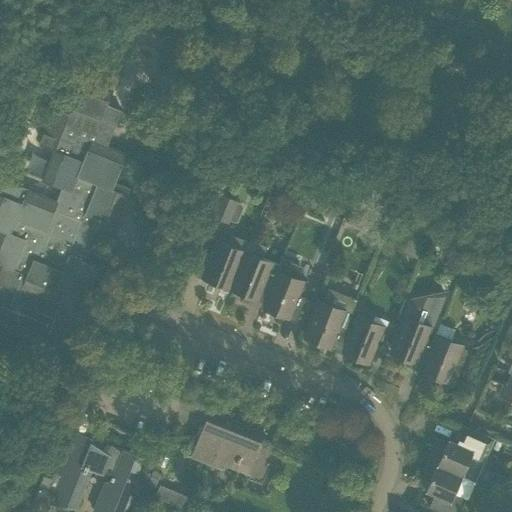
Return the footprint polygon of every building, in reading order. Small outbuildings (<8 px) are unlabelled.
[(112,90),(94,83),(83,78),(71,107),(57,101),(39,144),(54,150),(42,180),(61,187),(56,201),(27,189),(0,177),(0,327),(42,344),(58,302),(51,300),(57,285),(86,297),(97,267),(83,262),(100,219),(114,225),(129,188),(114,183),(126,154),(107,146),(121,110),(107,104),(112,90)] [(288,182),(277,178),(273,189),(284,193),(288,182)] [(311,192),(306,204),(323,212),(329,199),(311,192)] [(217,202),(212,217),(225,223),(230,208),(230,207),(233,199),(222,195),(218,203),(217,202)] [(351,206),(345,221),(362,228),(368,213),(351,206)] [(231,245),(216,239),(210,254),(205,252),(195,276),(227,289),(247,241),(235,236),(231,245)] [(247,241),(227,289),(262,303),(278,264),(263,258),(267,247),(250,240),(249,242),(247,241)] [(418,258),(423,246),(410,240),(405,252),(418,258)] [(454,250),(448,265),(459,270),(466,255),(454,250)] [(280,258),(278,264),(262,303),(263,303),(261,308),(274,313),(295,322),(305,297),(299,294),(305,281),(298,278),(302,267),(280,258)] [(483,267),(478,278),(494,284),(498,274),(483,267)] [(317,299),(302,338),(335,351),(345,326),(351,312),(346,311),(352,297),(326,287),(321,300),(317,299)] [(390,348),(388,354),(421,367),(434,336),(429,334),(444,297),(426,297),(421,308),(408,303),(390,348)] [(345,326),(335,351),(357,360),(370,365),(372,360),(388,321),(375,316),(373,321),(356,314),(350,328),(345,326)] [(421,367),(422,367),(419,373),(432,377),(454,386),(468,350),(463,349),(465,345),(436,334),(435,336),(434,336),(421,367)] [(511,402),(511,387),(506,385),(501,397),(511,402)] [(193,434),(188,446),(194,449),(191,456),(217,467),(220,460),(236,467),(240,457),(251,462),(261,437),(229,425),(231,420),(200,407),(194,422),(204,426),(199,437),(193,434)] [(437,438),(427,462),(462,477),(462,476),(475,482),(493,443),(463,430),(457,443),(448,439),(447,442),(437,438)] [(35,493),(33,500),(43,504),(42,507),(49,510),(51,504),(77,508),(93,470),(104,475),(106,470),(113,473),(109,483),(105,481),(98,499),(113,505),(110,511),(126,511),(133,495),(137,497),(142,486),(136,483),(141,473),(138,472),(143,458),(123,449),(122,452),(112,445),(106,453),(91,443),(93,438),(79,433),(71,454),(66,452),(57,474),(55,473),(52,478),(43,474),(35,493)] [(454,494),(462,477),(427,462),(417,484),(426,488),(425,490),(434,494),(428,507),(439,511),(454,511),(462,497),(454,494)] [(151,476),(147,485),(155,488),(159,479),(151,476)] [(23,487),(4,499),(9,507),(28,496),(23,487)]
